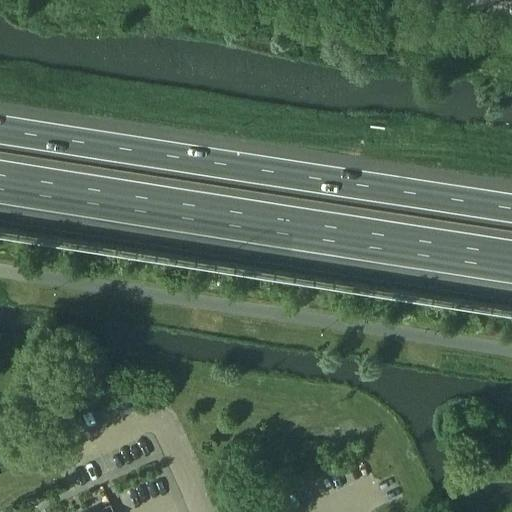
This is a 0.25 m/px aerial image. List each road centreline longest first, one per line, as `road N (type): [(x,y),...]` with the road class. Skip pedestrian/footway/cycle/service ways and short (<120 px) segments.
road 1 (motorway): [(0,182),(511,262)]
road 2 (motorway): [(511,209),(0,130)]
road 3 (residential): [(202,511),(161,416),(64,461)]
